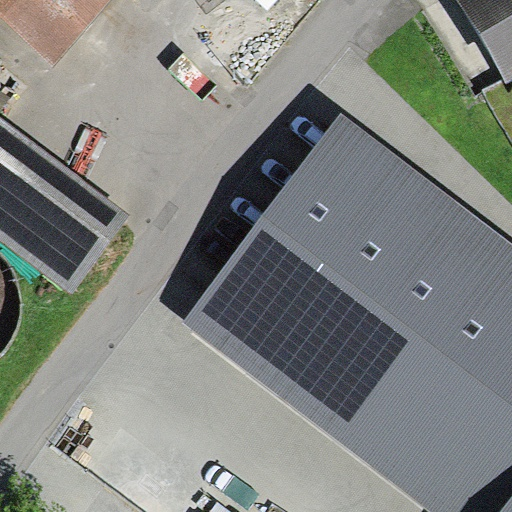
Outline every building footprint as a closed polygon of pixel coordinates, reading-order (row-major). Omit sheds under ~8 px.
[(0,0),(0,13),(53,59),(103,0),(0,0)] [(511,0),(459,0),(511,83),(511,0)] [(511,253),(339,123),(184,327),(427,511),(509,511),(511,509),(511,253)] [(0,127),(0,227),(65,277),(114,213),(0,127)] [(14,352),(23,330),(25,309),(14,276),(0,260),(0,365),(2,365),(14,352)]
